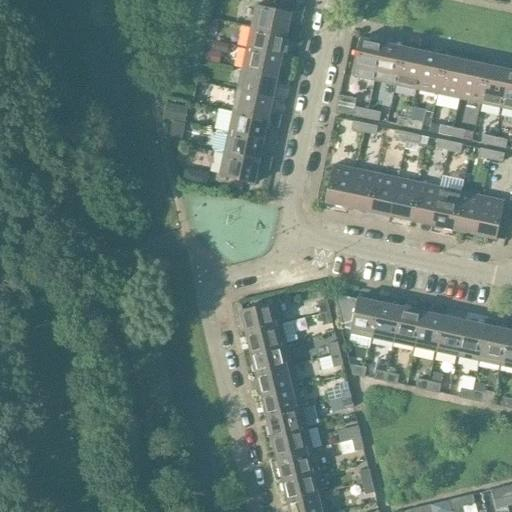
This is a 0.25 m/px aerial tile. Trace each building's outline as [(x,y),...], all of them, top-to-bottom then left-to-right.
[(291,13),(256,5),(251,28),(298,38),(300,31),(293,30),(291,31),(287,30),(291,13)] [(298,38),(251,28),(246,49),(282,56),(285,40),(289,41),(290,43),(297,44),(298,38)] [(382,43),(360,39),(352,76),(374,81),(382,43)] [(404,48),(382,43),(374,81),(395,86),(404,48)] [(425,53),(404,48),(395,86),(417,90),(425,53)] [(282,56),(246,49),(242,70),(289,80),(291,73),(284,72),(282,73),(278,73),(282,56)] [(221,53),(207,50),(205,60),(219,64),(221,53)] [(446,57),(425,53),(417,90),(438,95),(446,57)] [(459,99),(467,62),(446,57),(438,95),(459,99)] [(480,104),(488,66),(467,62),(459,99),(480,104)] [(501,108),(509,71),(488,66),(480,104),(501,108)] [(289,80),(242,70),(237,91),(273,98),(276,82),(280,83),(281,85),(288,87),(289,80)] [(511,71),(509,71),(501,108),(511,110),(511,71)] [(273,98),(237,91),(233,112),(280,122),(281,115),(275,114),(273,116),(269,115),(273,98)] [(205,97),(196,95),(195,102),(203,104),(205,97)] [(370,103),(368,111),(376,113),(378,104),(370,103)] [(170,105),(166,118),(178,121),(180,107),(170,105)] [(356,108),(355,116),(366,119),(368,111),(356,108)] [(378,121),(379,113),(376,113),(368,111),(366,119),(378,121)] [(280,122),(233,112),(228,133),(264,141),(267,124),(271,125),(272,127),(279,129),(280,122)] [(397,125),(409,128),(410,120),(399,117),(397,125)] [(422,122),(410,120),(409,128),(420,130),(422,122)] [(194,138),(196,126),(173,121),(170,133),(168,141),(182,144),(184,136),(194,138)] [(365,125),(353,122),(352,130),(363,133),(365,125)] [(432,124),(422,122),(420,130),(430,132),(432,124)] [(377,127),(365,125),(363,133),(375,135),(377,127)] [(439,134),(451,137),(453,129),(441,127),(439,134)] [(464,131),(453,129),(451,137),(462,139),(464,131)] [(260,157),(264,141),(228,133),(220,131),(216,134),(213,148),(215,153),(224,154),(271,164),(272,158),(266,156),(264,158),(260,157)] [(394,139),(406,142),(407,134),(396,131),(394,139)] [(474,134),(464,131),(462,139),(472,141),(474,134)] [(419,136),(407,134),(406,142),(417,144),(419,136)] [(483,136),(481,143),(493,146),(495,138),(483,136)] [(506,141),(495,138),(493,146),(505,148),(506,141)] [(436,148),(448,151),(450,143),(438,140),(436,148)] [(461,145),(450,143),(448,151),(459,153),(461,145)] [(492,152),(480,149),(478,157),(490,160),(492,152)] [(503,154),(492,152),(490,160),(502,162),(503,154)] [(271,164),(224,154),(219,177),(254,184),(258,167),(262,167),(263,170),(270,171),(271,164)] [(325,203),(347,208),(355,170),(333,165),(325,203)] [(376,174),(355,170),(347,208),(368,212),(376,174)] [(398,179),(376,174),(368,212),(389,217),(398,179)] [(419,184),(398,179),(389,217),(411,221),(419,184)] [(440,188),(419,184),(411,221),(432,226),(440,188)] [(461,193),(440,188),(432,226),(453,230),(461,193)] [(482,197),(461,193),(453,230),(474,235),(482,197)] [(504,202),(482,197),(474,235),(496,239),(504,202)] [(372,338),(380,303),(358,298),(357,300),(335,295),(335,294),(334,295),(342,329),(343,329),(343,328),(351,330),(350,334),(372,338)] [(317,303),(320,315),(330,312),(327,300),(317,303)] [(240,311),(246,333),(281,324),(275,302),(240,311)] [(401,307),(380,303),(372,338),(393,343),(401,307)] [(422,312),(401,307),(393,343),(414,348),(422,312)] [(330,312),(320,315),(323,326),(333,324),(330,312)] [(443,317),(422,312),(414,348),(435,352),(443,317)] [(465,321),(443,317),(435,352),(457,357),(465,321)] [(486,326),(465,321),(457,357),(479,361),(486,326)] [(281,324),(246,333),(251,354),(286,345),(281,324)] [(508,330),(486,326),(479,361),(500,366),(508,330)] [(511,331),(508,330),(500,366),(511,368),(511,331)] [(328,345),(331,357),(340,354),(337,342),(328,345)] [(286,345),(251,354),(256,375),(291,366),(286,345)] [(340,354),(331,357),(333,368),(343,366),(340,354)] [(291,366),(256,375),(261,396),(297,387),(291,366)] [(354,366),(352,375),(364,378),(366,368),(354,366)] [(319,372),(321,381),(333,378),(331,369),(319,372)] [(375,370),(373,380),(385,382),(387,373),(375,370)] [(443,374),(431,372),(429,382),(441,384),(443,374)] [(399,375),(387,373),(385,382),(397,385),(399,375)] [(415,389),(427,391),(429,382),(417,379),(415,389)] [(441,384),(429,382),(427,391),(439,394),(441,384)] [(338,387),(341,398),(350,396),(348,384),(338,387)] [(297,387),(261,396),(266,417),(302,408),(297,387)] [(461,389),(459,398),(471,401),(473,391),(461,389)] [(484,394),(473,391),(471,401),(482,403),(484,394)] [(350,396),(341,398),(344,410),(353,408),(350,396)] [(501,407),(511,409),(511,399),(503,398),(501,407)] [(302,408),(266,417),(272,438),(307,429),(302,408)] [(338,412),(325,415),(327,424),(341,421),(338,412)] [(361,438),(358,426),(348,429),(351,441),(361,438)] [(307,429),(272,438),(277,459),(312,450),(307,429)] [(364,450),(361,438),(351,441),(354,452),(364,450)] [(312,450),(277,459),(282,480),(317,472),(312,450)] [(359,472),(362,484),(371,481),(368,469),(359,472)] [(317,472),(282,480),(287,502),(323,493),(317,472)] [(371,481),(362,484),(365,495),(374,493),(371,481)] [(511,485),(502,488),(505,497),(511,495),(511,485)] [(502,488),(491,490),(493,500),(505,497),(502,488)] [(327,511),(323,493),(287,502),(289,511),(327,511)] [(472,495),(460,498),(463,507),(475,504),(472,495)] [(460,498),(449,500),(451,510),(463,507),(460,498)]
